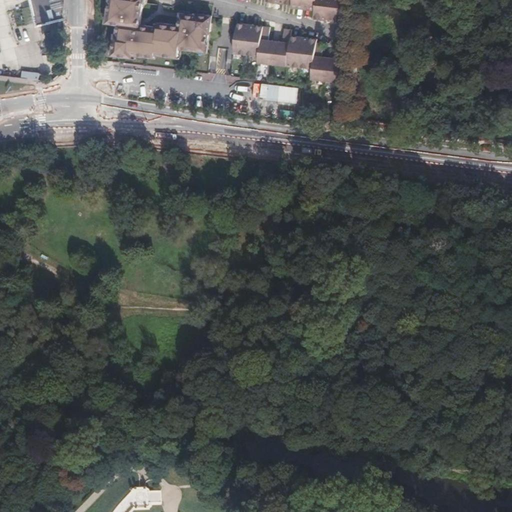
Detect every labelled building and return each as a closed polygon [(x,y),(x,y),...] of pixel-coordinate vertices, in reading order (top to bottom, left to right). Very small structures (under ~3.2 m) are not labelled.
[(61,19),(60,0),(27,0),(34,26),(48,23),(61,19)] [(104,0),(103,16),(102,21),(110,22),(114,22),(113,37),(111,37),(110,45),(109,51),(117,52),(126,52),(132,53),(132,51),(135,51),(155,52),(155,49),(170,50),(172,51),(172,49),(179,49),(179,43),(182,43),(197,45),(203,45),(203,39),(204,27),(205,27),(207,10),(191,9),(191,8),(183,7),(176,7),(176,14),(175,22),(153,19),(153,24),(135,22),(137,0),(104,0)] [(286,0),(311,3),(311,12),(339,15),(340,0),(286,0)] [(173,14),(176,14),(176,7),(183,7),(183,4),(174,3),(173,14)] [(110,25),(110,22),(102,21),(103,16),(100,15),(99,24),(110,25)] [(265,21),(232,18),(229,47),(255,49),(254,56),(309,62),(308,73),(338,76),(341,40),(334,39),(333,52),(318,51),(319,38),(311,37),(312,33),(285,30),(286,23),(278,22),(277,36),(264,34),(265,21)] [(61,19),(48,23),(49,28),(61,25),(61,19)] [(61,33),(61,25),(49,28),(51,36),(61,33)] [(207,39),(203,39),(203,45),(197,45),(197,47),(206,48),(207,39)] [(181,55),(182,43),(179,43),(179,49),(172,49),(172,51),(170,50),(169,54),(181,55)] [(117,54),(117,52),(109,51),(110,45),(108,45),(107,54),(117,54)] [(22,79),(39,80),(39,72),(23,71),(22,79)] [(151,506),(157,506),(157,491),(151,491),(147,488),(134,489),(134,491),(128,494),(123,498),(119,502),(114,507),(111,511),(110,511),(128,511),(130,511),(134,507),(134,509),(147,508),(151,506)]
